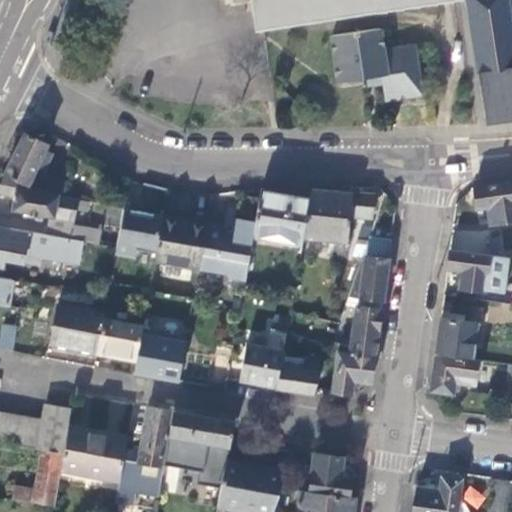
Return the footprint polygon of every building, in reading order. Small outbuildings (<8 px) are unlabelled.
[(254,0),(260,34),(264,33),(263,26),(434,0),(254,0)] [(511,34),(506,0),(468,0),(488,125),(511,121),(511,34)] [(383,77),(385,86),(388,102),(422,97),(415,48),(386,54),(382,32),(334,39),(341,83),(356,81),(370,79),(383,77)] [(372,88),(385,86),(383,77),(370,79),(372,88)] [(52,135),(31,123),(26,134),(47,146),(52,135)] [(53,150),(47,146),(26,134),(6,174),(28,184),(33,175),(42,154),(49,157),(53,150)] [(6,174),(1,186),(17,189),(54,195),(57,181),(57,179),(33,175),(28,184),(6,174)] [(57,181),(54,195),(64,197),(66,182),(57,181)] [(511,181),(473,187),(477,209),(491,207),(493,224),(511,221),(511,181)] [(17,189),(1,186),(0,189),(0,193),(16,197),(17,189)] [(88,212),(89,201),(64,197),(54,195),(17,189),(16,197),(14,210),(27,213),(45,216),(52,217),(49,234),(85,240),(99,242),(101,229),(75,225),(77,210),(88,212)] [(311,198),(261,189),(256,221),(254,236),(302,245),(303,238),(311,198)] [(374,195),(312,189),(311,198),(303,238),(348,242),(350,222),(350,216),(356,216),(372,218),(374,195)] [(116,252),(134,256),(136,248),(155,252),(162,215),(124,207),(116,252)] [(44,222),(45,216),(27,213),(26,219),(44,222)] [(153,263),(198,272),(199,268),(207,222),(162,215),(155,252),(153,263)] [(207,222),(199,268),(226,273),(229,277),(229,281),(245,284),(254,236),(256,221),(236,217),(235,227),(224,225),(223,230),(207,227),(208,222),(207,222)] [(10,229),(0,227),(0,270),(3,272),(4,267),(5,260),(10,261),(19,263),(19,261),(38,264),(40,256),(81,262),(85,240),(49,234),(11,228),(10,229)] [(369,237),(348,297),(382,302),(389,257),(391,240),(369,237)] [(486,291),(490,255),(450,250),(448,266),(448,269),(461,271),(459,288),(486,291)] [(0,304),(9,306),(14,280),(0,277),(0,304)] [(51,343),(97,353),(103,319),(104,314),(59,304),(51,343)] [(357,306),(351,349),(375,352),(379,328),(381,310),(357,306)] [(478,323),(441,318),(441,322),(436,354),(473,359),(478,323)] [(103,319),(97,353),(136,360),(141,333),(142,326),(103,319)] [(4,325),(1,349),(12,351),(17,326),(4,325)] [(247,343),(240,381),(277,387),(281,366),(286,332),(273,330),(270,347),(247,343)] [(179,382),(186,341),(141,333),(136,360),(134,374),(179,382)] [(355,381),(371,383),(375,352),(351,349),(351,353),(339,351),(336,369),(333,391),(353,394),(355,381)] [(478,360),(473,359),(436,354),(435,365),(432,391),(453,395),(455,382),(475,386),(478,360)] [(216,356),(211,381),(224,383),(229,358),(216,356)] [(308,362),(307,370),(319,372),(321,364),(308,362)] [(281,366),(277,387),(314,392),(321,372),(319,372),(307,370),(281,366)] [(336,369),(324,368),(321,389),(333,391),(336,369)] [(72,408),(46,404),(43,419),(39,446),(38,449),(43,450),(64,454),(69,426),(72,408)] [(325,420),(342,424),(346,409),(328,405),(325,420)] [(173,410),(149,406),(142,446),(134,445),(134,450),(126,448),(120,481),(117,501),(136,504),(138,490),(159,494),(165,463),(173,410)] [(165,463),(200,469),(197,483),(223,487),(228,458),(235,422),(173,410),(165,463)] [(13,414),(0,412),(0,439),(8,441),(13,414)] [(26,416),(13,414),(8,441),(21,443),(26,416)] [(43,419),(26,416),(21,443),(39,446),(43,419)] [(126,448),(128,436),(69,426),(64,454),(61,470),(120,481),(126,448)] [(64,454),(43,450),(36,492),(14,489),(12,501),(54,509),(61,470),(64,454)] [(325,454),(315,453),(310,491),(300,490),(296,511),(353,511),(355,497),(349,496),(351,478),(341,477),(342,457),(325,454)] [(273,511),(288,471),(228,458),(223,487),(219,506),(247,511),(273,511)] [(441,490),(418,486),(416,500),(414,511),(457,511),(462,479),(443,476),(441,490)] [(505,511),(510,480),(493,478),(488,511),(505,511)]
